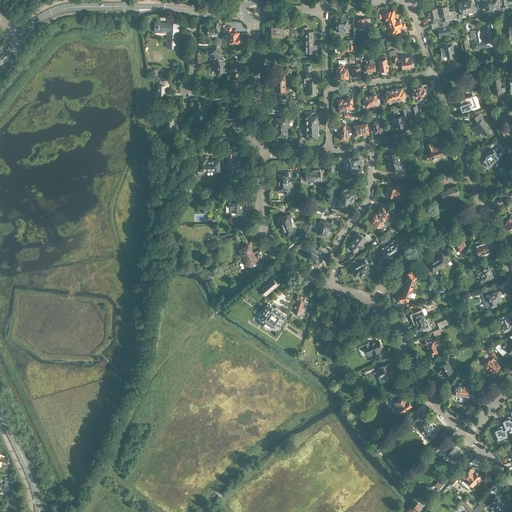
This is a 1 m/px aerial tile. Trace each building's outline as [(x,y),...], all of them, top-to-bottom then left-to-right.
[(472,3),(471,0),(468,0),(469,1),(464,2),(468,14),(472,13),(477,12),(477,11),(476,7),(475,6),(474,7),(474,6),(473,3),(472,2),(472,3)] [(492,10),(492,9),(490,0),(481,0),(482,4),(485,4),(486,10),(490,9),(490,11),(492,10)] [(490,0),(492,9),(499,7),(499,4),(498,4),(497,0),(490,0)] [(460,3),(457,3),(461,15),(464,14),(464,15),(468,14),(464,2),(460,3)] [(457,19),(456,15),(455,13),(455,11),(449,12),(448,7),(437,8),(439,17),(444,16),(445,22),(457,19)] [(439,17),(437,8),(427,10),(428,18),(433,18),(434,24),(438,23),(440,22),(439,17)] [(388,23),(387,23),(388,24),(389,24),(388,23),(398,19),(395,10),(390,12),(390,11),(382,14),(381,12),(378,14),(379,18),(385,16),(385,19),(386,18),(388,23)] [(356,21),(357,28),(366,27),(366,29),(369,28),(368,22),(365,23),(365,18),(359,19),(359,20),(356,21)] [(389,24),(388,24),(389,28),(391,27),(392,30),(387,32),(388,35),(400,30),(399,30),(406,27),(404,23),(402,24),(399,18),(398,19),(388,23),(389,24)] [(490,30),(494,29),(494,26),(493,20),(493,18),(488,19),(489,25),(487,25),(487,27),(482,28),(483,29),(479,30),(480,37),(484,36),(484,39),(481,40),(482,48),(492,46),(489,30),(490,30)] [(438,23),(434,24),(431,24),(432,29),(438,28),(439,37),(451,35),(449,26),(462,24),(461,23),(460,22),(457,19),(445,22),(442,22),(443,27),(439,27),(438,23)] [(348,24),(348,23),(347,20),(336,20),(336,31),(340,31),(340,33),(344,33),(344,31),(348,31),(348,28),(351,28),(350,24),(348,24)] [(180,49),(180,41),(178,41),(179,24),(169,24),(168,23),(155,22),(155,31),(166,32),(168,32),(167,48),(180,49)] [(217,34),(218,22),(215,22),(214,28),(208,27),(207,35),(212,35),(212,36),(217,37),(217,34)] [(284,28),(284,26),(271,27),(271,37),(285,36),(289,36),(289,28),(284,28)] [(305,39),(313,39),(313,31),(308,31),(308,26),(301,26),(301,35),(305,35),(305,39)] [(235,44),(240,44),(239,33),(236,33),(236,31),(231,32),(231,27),(227,27),(228,34),(229,33),(229,38),(231,38),(231,42),(235,42),(235,44)] [(479,29),(470,31),(471,38),(476,37),(477,41),(472,42),(473,50),(482,48),(481,40),(480,37),(479,30),(479,29)] [(445,45),(441,46),(442,56),(447,55),(447,57),(448,58),(451,57),(452,56),(451,51),(453,51),(452,45),(452,44),(448,45),(448,44),(445,45)] [(211,53),(209,51),(206,53),(209,55),(210,54),(214,60),(215,62),(225,58),(216,49),(211,53)] [(397,58),(397,56),(396,50),(389,52),(390,57),(392,57),(394,64),(398,63),(401,62),(402,68),(412,67),(411,56),(408,57),(408,56),(402,57),(402,58),(397,58)] [(224,72),(225,58),(215,62),(216,64),(216,71),(224,72)] [(376,70),(374,63),(374,58),(369,59),(368,60),(368,59),(364,60),(366,72),(368,72),(369,72),(369,73),(370,72),(372,72),(372,71),(376,70)] [(380,72),(389,70),(387,58),(378,60),(380,72)] [(359,76),(361,75),(362,75),(360,64),(362,64),(361,59),(360,59),(356,60),(357,65),(351,66),(352,68),(353,77),(354,77),(355,77),(357,76),(358,76),(359,76)] [(311,72),(311,65),(304,66),(305,72),(306,72),(306,79),(304,79),(304,83),(307,83),(309,83),(315,82),(315,79),(316,79),(316,73),(314,73),(314,72),(311,72)] [(276,83),(285,83),(285,78),(286,78),(286,75),(288,75),(288,71),(281,71),(281,75),(274,76),(274,83),(276,83)] [(240,84),(241,84),(241,80),(239,80),(239,79),(235,80),(237,73),(234,72),(231,80),(232,91),(240,91),(239,87),(240,87),(240,84)] [(503,97),(507,96),(506,87),(501,88),(499,78),(491,79),(494,95),(502,93),(503,93),(503,97)] [(168,87),(169,84),(166,81),(160,81),(160,85),(159,84),(159,92),(154,92),(154,96),(164,96),(164,89),(166,89),(168,87)] [(285,86),(285,83),(276,83),(276,91),(278,91),(279,94),(285,94),(285,92),(288,92),(288,90),(290,90),(290,86),(285,86)] [(412,88),(410,89),(411,93),(413,92),(415,97),(416,100),(419,100),(419,101),(421,102),(423,101),(424,99),(424,98),(426,98),(425,94),(426,94),(425,89),(423,89),(421,85),(418,86),(417,85),(416,86),(415,87),(412,88)] [(402,88),(394,89),(396,101),(401,101),(400,98),(407,97),(406,92),(404,92),(404,90),(402,91),(402,88)] [(396,101),(394,89),(386,91),(387,93),(385,94),(387,101),(391,100),(391,102),(396,101)] [(376,94),(375,93),(372,93),(372,95),(370,96),(372,106),(380,104),(379,98),(377,99),(376,94)] [(372,106),(370,96),(368,96),(368,95),(368,96),(367,94),(364,94),(364,96),(363,96),(365,107),(372,106)] [(471,106),(475,104),(472,96),(461,99),(461,101),(462,104),(460,105),(462,111),(466,109),(467,109),(470,108),(471,107),(471,106)] [(345,100),(346,109),(350,108),(350,111),(353,110),(353,108),(352,98),(351,98),(350,97),(349,98),(348,99),(347,99),(347,100),(345,100)] [(347,114),(346,109),(345,100),(343,101),(342,100),(341,99),(339,99),(338,100),(340,113),(344,112),(345,115),(347,114)] [(205,101),(199,100),(198,100),(197,114),(204,114),(204,113),(211,113),(212,105),(205,104),(205,101)] [(222,125),(231,124),(231,108),(237,107),(237,104),(228,104),(228,111),(228,116),(222,117),(222,125)] [(409,108),(408,105),(405,106),(408,119),(413,117),(414,121),(420,119),(417,106),(409,108)] [(408,119),(405,106),(401,107),(394,108),(395,112),(401,110),(402,114),(403,116),(394,118),(396,128),(405,125),(404,120),(408,119)] [(234,116),(234,111),(237,111),(237,107),(231,108),(231,124),(231,126),(234,126),(234,127),(239,127),(238,121),(240,121),(240,120),(241,120),(242,120),(242,119),(243,119),(243,118),(242,118),(242,117),(241,117),(240,117),(240,116),(234,116)] [(307,125),(318,124),(318,119),(317,119),(317,116),(312,116),(312,115),(313,115),(313,112),(305,112),(305,117),(306,117),(306,121),(307,121),(307,125)] [(490,130),(488,128),(483,122),(485,120),(480,113),(474,117),(478,122),(471,127),(477,135),(482,131),(485,135),(486,135),(487,136),(493,132),(491,130),(490,130)] [(290,123),(290,114),(279,114),(279,117),(280,117),(280,118),(275,118),(275,121),(274,121),(274,127),(288,127),(289,127),(288,123),(290,123)] [(166,129),(166,132),(175,133),(176,122),(173,121),(173,117),(164,117),(164,120),(166,120),(166,125),(164,125),(164,129),(166,129)] [(372,122),(369,123),(370,129),(374,128),(374,132),(378,132),(382,131),(381,131),(382,131),(381,124),(380,124),(380,121),(379,121),(379,120),(372,122)] [(367,123),(360,124),(362,134),(365,133),(366,135),(369,134),(368,132),(369,132),(367,123)] [(349,130),(349,128),(347,128),(347,126),(346,125),(346,124),(341,124),(340,124),(340,131),(339,131),(340,135),(344,135),(344,130),(346,130),(348,130),(349,130)] [(362,134),(360,124),(353,126),(356,135),(357,137),(359,137),(359,134),(362,134)] [(288,127),(274,127),(275,132),(276,132),(276,136),(280,136),(280,137),(280,140),(288,140),(287,135),(290,135),(290,131),(288,131),(288,127)] [(344,135),(340,135),(340,140),(348,139),(348,130),(346,130),(344,130),(344,135)] [(318,138),(317,131),(307,132),(307,139),(313,139),(313,140),(317,140),(317,138),(318,138)] [(496,143),(502,150),(508,146),(502,139),(496,143)] [(441,153),(445,151),(442,144),(438,145),(438,146),(434,147),(432,143),(426,145),(429,153),(423,155),(425,160),(442,154),(441,153)] [(501,150),(498,147),(494,150),(492,148),(490,150),(489,149),(481,155),(482,156),(480,158),(487,166),(488,166),(489,167),(493,164),(492,163),(495,160),(496,161),(500,158),(499,157),(499,156),(497,154),(501,150)] [(228,169),(239,169),(239,162),(236,162),(236,161),(235,160),(234,160),(234,158),(233,158),(232,152),(229,153),(229,157),(228,157),(228,169)] [(397,162),(400,161),(400,158),(398,153),(389,155),(390,161),(389,161),(389,163),(397,162)] [(361,157),(360,157),(360,156),(359,156),(357,156),(357,157),(354,157),(356,166),(355,166),(356,170),(358,169),(359,172),(362,171),(361,168),(362,167),(362,166),(363,166),(362,165),(363,164),(364,164),(363,162),(362,161),(361,160),(362,160),(363,159),(362,157),(361,157)] [(207,161),(207,157),(200,157),(200,160),(198,160),(199,170),(213,170),(213,172),(219,172),(219,167),(221,167),(224,167),(224,158),(221,158),(221,160),(207,161)] [(347,159),(348,159),(345,160),(345,161),(345,163),(346,164),(349,163),(349,167),(348,168),(349,170),(349,171),(350,173),(356,171),(356,170),(355,166),(356,166),(354,157),(351,158),(348,158),(348,159),(347,159)] [(397,162),(389,163),(390,166),(389,166),(390,171),(395,169),(395,171),(400,170),(397,162)] [(322,173),(322,170),(313,171),(313,179),(317,179),(317,181),(325,181),(328,181),(328,175),(322,175),(322,173)] [(310,181),(310,179),(313,179),(313,171),(304,171),(305,176),(299,176),(299,184),(302,184),(302,180),(306,180),(306,181),(310,181)] [(278,182),(288,181),(288,177),(289,177),(288,172),(284,172),(284,174),(277,174),(278,182)] [(288,181),(278,182),(278,192),(281,192),(281,189),(284,189),(284,195),(290,194),(290,191),(289,191),(289,186),(288,181)] [(400,189),(401,186),(395,184),(394,188),(388,186),(387,190),(386,190),(385,194),(395,197),(396,194),(399,195),(401,190),(400,189)] [(452,199),(460,196),(456,185),(446,189),(447,190),(443,192),(442,189),(443,189),(441,184),(432,188),(434,192),(440,190),(441,192),(440,193),(443,199),(451,195),(452,199)] [(341,199),(341,200),(349,201),(353,202),(354,194),(346,192),(347,187),(342,186),(341,190),(343,190),(341,199)] [(242,207),(243,207),(243,194),(235,194),(235,197),(236,197),(236,202),(229,202),(229,205),(232,205),(232,208),(230,209),(230,212),(237,212),(237,214),(242,214),(242,207)] [(349,201),(341,200),(338,199),(337,208),(348,210),(349,201)] [(380,209),(377,214),(384,219),(384,220),(386,221),(388,219),(390,221),(393,217),(392,216),(394,214),(390,211),(386,208),(385,210),(382,207),(381,209),(380,209)] [(282,227),(293,223),(291,218),(290,214),(282,217),(282,216),(282,215),(281,215),(280,215),(279,215),(279,216),(279,217),(279,218),(281,223),(280,223),(282,227)] [(384,219),(377,214),(375,214),(374,216),(374,217),(372,216),(369,222),(374,225),(375,225),(378,227),(377,228),(380,230),(382,230),(384,226),(381,224),(384,220),(384,219)] [(321,227),(329,229),(331,230),(333,223),(334,220),(331,219),(330,222),(323,220),(321,227)] [(293,223),(282,227),(283,232),(284,231),(286,236),(287,237),(287,238),(288,238),(289,238),(289,237),(290,237),(290,236),(290,235),(290,234),(297,231),(296,228),(293,223)] [(321,227),(317,225),(315,232),(318,233),(317,234),(321,235),(322,234),(327,236),(328,235),(329,229),(321,227)] [(392,233),(390,230),(389,231),(379,237),(380,237),(382,241),(385,238),(390,235),(392,233)] [(354,239),(361,245),(363,242),(366,244),(368,241),(366,239),(358,234),(354,239)] [(392,240),(391,239),(392,238),(390,235),(385,238),(388,243),(389,244),(394,251),(398,249),(397,248),(402,245),(403,244),(403,243),(403,242),(402,242),(401,242),(400,242),(399,243),(395,237),(392,240)] [(210,239),(210,248),(220,247),(220,239),(210,239)] [(361,245),(354,239),(349,245),(353,248),(351,250),(355,253),(361,245)] [(488,248),(485,242),(483,239),(475,242),(476,245),(475,246),(477,251),(474,252),(475,253),(475,252),(478,259),(480,258),(479,256),(490,252),(489,251),(490,250),(489,249),(488,248)] [(244,257),(252,252),(250,247),(252,246),(250,241),(248,242),(246,240),(244,242),(245,244),(243,245),(243,247),(240,249),(240,250),(238,251),(240,254),(242,253),(244,257)] [(463,242),(462,240),(458,242),(458,241),(451,245),(453,247),(450,249),(453,255),(455,254),(454,251),(465,245),(464,242),(463,242)] [(303,241),(297,246),(300,249),(306,244),(303,241)] [(394,251),(389,244),(385,247),(385,246),(384,245),(384,246),(380,248),(384,253),(383,254),(382,255),(382,256),(383,257),(384,257),(385,257),(386,256),(390,253),(390,254),(394,251)] [(311,245),(306,252),(305,252),(304,252),(303,252),(303,253),(303,254),(303,255),(304,255),(305,255),(304,256),(310,259),(316,250),(315,249),(316,248),(311,245)] [(318,251),(316,250),(310,259),(316,263),(317,264),(318,264),(319,264),(319,263),(320,263),(320,262),(320,261),(319,261),(318,260),(323,253),(319,250),(318,251)] [(441,255),(435,259),(439,267),(444,264),(445,266),(446,267),(447,267),(447,266),(448,266),(448,265),(448,264),(447,262),(450,261),(448,258),(449,257),(447,254),(445,256),(442,251),(440,253),(441,255)] [(252,252),(244,257),(246,261),(244,262),(246,265),(248,264),(252,262),(253,264),(260,260),(258,256),(255,257),(252,252)] [(355,257),(350,259),(351,261),(352,262),(355,266),(352,267),(353,270),(352,270),(355,275),(359,273),(360,276),(364,274),(359,264),(358,264),(355,257)] [(365,260),(359,264),(364,274),(371,270),(370,267),(369,268),(368,268),(366,263),(368,263),(366,259),(364,260),(365,260)] [(439,267),(435,259),(429,263),(427,260),(425,262),(427,266),(426,267),(429,273),(432,271),(433,273),(434,273),(434,274),(435,274),(436,273),(436,272),(436,271),(435,269),(439,267)] [(480,265),(474,267),(475,270),(477,269),(478,272),(481,271),(484,279),(480,281),(481,283),(489,280),(488,278),(492,276),(488,265),(481,268),(480,265)] [(414,274),(413,274),(410,270),(406,274),(408,277),(406,281),(404,285),(412,288),(416,275),(418,274),(417,273),(416,272),(414,273),(414,274)] [(273,278),(259,289),(262,292),(260,294),(263,297),(265,295),(278,284),(273,278)] [(407,301),(412,288),(404,285),(402,290),(403,290),(401,294),(398,295),(399,301),(403,300),(407,301)] [(487,295),(486,292),(491,290),(489,287),(473,293),(474,296),(480,293),(480,294),(481,293),(484,301),(485,300),(487,305),(486,305),(487,308),(496,304),(495,302),(501,299),(500,295),(501,294),(500,290),(487,295)] [(305,297),(298,295),(296,300),(297,300),(293,312),(296,313),(295,314),(298,314),(300,315),(303,306),(304,307),(306,307),(306,306),(307,305),(306,304),(306,303),(304,303),(304,302),(303,302),(305,297)] [(268,304),(267,304),(261,313),(259,313),(258,315),(258,316),(261,318),(261,319),(264,321),(263,322),(264,325),(268,328),(270,327),(272,325),(278,329),(279,329),(280,327),(280,326),(280,325),(285,317),(286,316),(285,316),(283,315),(284,314),(284,315),(284,314),(283,314),(279,311),(279,310),(280,308),(277,307),(276,308),(276,307),(275,308),(270,305),(271,305),(270,305),(269,306),(268,304)] [(339,317),(340,311),(334,310),(334,316),(332,316),(331,319),(327,318),(326,325),(331,326),(331,328),(335,328),(336,327),(336,329),(340,329),(340,324),(338,324),(339,320),(340,320),(340,317),(339,317)] [(416,323),(425,319),(425,318),(428,317),(426,311),(423,313),(421,310),(412,313),(416,323)] [(508,319),(506,314),(496,318),(500,327),(495,329),(497,333),(498,332),(501,339),(505,337),(503,331),(511,327),(510,323),(509,319),(508,319)] [(428,318),(416,323),(419,331),(426,328),(427,331),(430,329),(428,323),(429,322),(428,318)] [(446,319),(437,323),(439,328),(448,325),(446,319)] [(433,343),(439,341),(437,337),(428,341),(425,340),(423,344),(427,345),(431,355),(437,353),(433,343)] [(367,339),(358,343),(360,349),(365,347),(368,354),(373,351),(374,355),(379,352),(378,349),(381,348),(381,347),(382,347),(380,342),(379,342),(379,341),(375,343),(375,342),(370,344),(370,345),(369,345),(367,339)] [(511,352),(511,339),(507,343),(505,340),(500,344),(500,343),(496,347),(504,355),(508,352),(506,350),(507,349),(511,353),(511,352)] [(494,359),(497,356),(490,350),(487,352),(490,354),(489,355),(492,357),(489,360),(484,366),(494,374),(500,366),(496,363),(496,364),(491,361),(493,358),(494,359)] [(452,372),(451,371),(452,371),(449,366),(450,365),(448,362),(449,361),(447,358),(442,361),(444,364),(438,367),(438,368),(436,369),(438,373),(441,371),(444,376),(448,373),(449,374),(450,374),(451,374),(452,373),(452,372)] [(389,363),(378,368),(381,376),(383,375),(384,376),(383,377),(384,377),(386,382),(391,380),(390,378),(394,376),(393,373),(389,363),(389,364),(389,363)] [(469,383),(470,375),(463,374),(463,378),(460,378),(460,381),(455,385),(454,389),(456,390),(455,396),(468,397),(468,395),(471,396),(471,390),(468,389),(469,386),(467,386),(467,383),(469,383)] [(396,388),(390,393),(396,402),(394,403),(397,408),(397,409),(399,412),(400,412),(402,411),(403,412),(405,412),(406,410),(405,409),(411,405),(405,396),(402,398),(400,395),(401,395),(396,388)] [(404,419),(408,424),(414,420),(410,415),(404,419)] [(435,436),(435,435),(435,434),(433,433),(434,432),(435,432),(436,430),(436,429),(435,427),(433,427),(429,423),(430,422),(423,415),(418,420),(421,422),(418,425),(423,430),(421,432),(425,436),(427,434),(431,438),(432,438),(433,438),(434,438),(434,437),(435,437),(435,436)] [(511,416),(511,415),(508,416),(509,418),(502,421),(504,425),(507,432),(511,430),(510,428),(511,427),(511,416)] [(498,442),(499,442),(503,440),(502,438),(508,436),(507,432),(504,425),(500,426),(501,428),(494,431),(497,437),(496,438),(498,442)] [(449,447),(447,445),(441,452),(446,456),(448,454),(451,456),(448,459),(453,463),(459,456),(457,455),(460,452),(452,444),(449,447)] [(473,485),(480,477),(471,468),(459,481),(461,483),(463,480),(470,486),(472,484),(473,485)] [(453,485),(458,480),(457,480),(455,478),(450,483),(448,485),(450,487),(451,488),(453,485)] [(441,484),(438,480),(431,489),(434,493),(441,484)] [(506,505),(495,495),(493,497),(492,495),(487,501),(485,503),(487,504),(486,506),(488,509),(488,508),(491,511),(497,511),(498,511),(502,511),(503,511),(503,510),(502,509),(506,505)] [(476,506),(468,498),(467,500),(466,500),(464,502),(470,508),(469,510),(471,511),(476,506)] [(417,511),(422,507),(417,503),(412,509),(409,507),(404,511),(417,511)]
